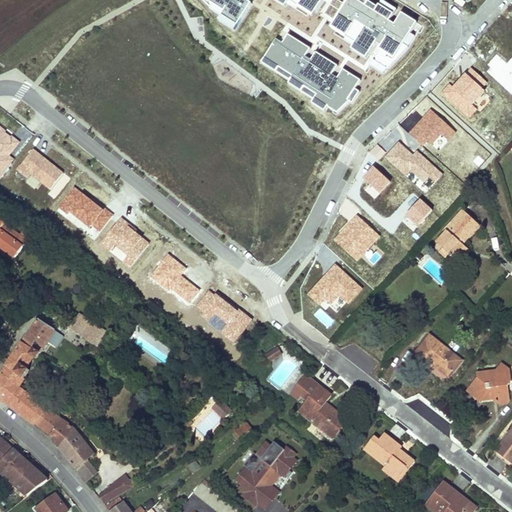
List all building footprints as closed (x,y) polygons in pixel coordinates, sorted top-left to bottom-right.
[(487,80),(473,68),(456,87),(452,84),(444,92),(470,116),(478,108),(471,101),(474,104),(486,91),(482,86),(487,80)] [(434,144),(444,133),(450,140),(457,133),(450,126),(447,123),(448,122),(434,109),(411,133),(424,146),(430,140),(434,144)] [(406,175),(412,169),(426,181),(431,176),(438,182),(445,174),(419,151),(415,156),(400,142),(386,157),(406,175)] [(35,148),(22,164),(19,169),(29,177),(33,173),(53,189),(66,173),(35,148)] [(373,166),(361,177),(376,192),(388,181),(373,166)] [(108,214),(72,186),(59,203),(95,231),(108,214)] [(419,198),(404,214),(416,224),(430,208),(419,198)] [(463,211),(445,230),(447,232),(440,240),(445,245),(442,248),(456,261),(467,248),(460,242),(462,240),(465,242),(479,225),(463,211)] [(361,216),(337,241),(357,260),(381,235),(361,216)] [(142,240),(117,218),(95,242),(121,264),(142,240)] [(0,247),(16,259),(27,242),(0,222),(0,247)] [(442,248),(440,251),(453,263),(456,261),(442,248)] [(467,248),(456,261),(459,263),(470,251),(467,248)] [(181,266),(164,254),(148,278),(165,290),(177,273),(181,266)] [(327,297),(333,303),(342,293),(350,302),(362,289),(354,280),(348,275),(338,265),(310,293),(321,304),(327,297)] [(177,273),(165,290),(185,303),(197,286),(177,273)] [(219,293),(203,314),(235,339),(252,318),(219,293)] [(54,298),(50,304),(55,308),(59,302),(54,298)] [(79,315),(70,329),(98,348),(107,334),(79,315)] [(56,332),(39,320),(7,367),(25,379),(30,372),(28,370),(35,359),(37,360),(56,332)] [(430,337),(415,356),(430,368),(434,364),(438,367),(437,368),(449,377),(461,361),(430,337)] [(279,348),(273,352),(277,358),(283,354),(279,348)] [(273,352),(267,356),(271,362),(277,358),(273,352)] [(495,371),(478,373),(478,377),(471,386),(475,389),(480,393),(481,400),(492,399),(492,395),(498,394),(499,404),(508,403),(510,401),(508,385),(511,381),(511,380),(504,375),(510,368),(502,363),(495,371)] [(0,398),(8,405),(19,388),(25,379),(7,367),(0,376),(0,398)] [(332,397),(318,387),(305,376),(291,395),(299,401),(302,398),(307,401),(299,412),(313,423),(314,421),(339,440),(351,424),(340,415),(329,407),(328,409),(324,406),(326,404),(332,397)] [(19,388),(8,405),(15,410),(25,393),(19,388)] [(25,393),(15,410),(36,425),(48,410),(25,393)] [(222,399),(214,407),(225,418),(233,409),(222,399)] [(48,410),(36,425),(53,439),(60,448),(75,469),(94,455),(73,430),(48,410)] [(245,421),(237,429),(243,436),(251,429),(245,421)] [(314,421),(313,423),(338,442),(339,440),(314,421)] [(237,429),(234,432),(241,439),(243,436),(237,429)] [(374,437),(366,447),(388,464),(386,467),(383,470),(393,478),(398,472),(401,474),(406,469),(408,471),(415,463),(405,455),(403,457),(398,454),(402,449),(384,435),(379,442),(374,437)] [(0,464),(12,450),(0,439),(0,464)] [(264,441),(235,479),(241,484),(237,489),(243,493),(239,499),(253,509),(264,495),(263,494),(260,492),(262,489),(266,483),(255,474),(265,462),(276,470),(282,462),(287,465),(297,451),(288,444),(284,449),(274,441),(270,446),(264,441)] [(366,447),(364,450),(386,467),(388,464),(366,447)] [(12,450),(0,464),(0,472),(3,475),(19,456),(12,450)] [(28,497),(48,481),(28,463),(19,456),(3,475),(28,497)] [(282,475),(289,467),(287,465),(282,462),(276,470),(282,475)] [(398,472),(393,478),(399,483),(408,471),(406,469),(401,474),(398,472)] [(133,486),(127,479),(122,483),(127,490),(133,486)] [(122,483),(99,500),(105,506),(127,490),(122,483)] [(445,484),(437,494),(442,498),(449,487),(445,484)] [(473,511),(477,508),(449,487),(442,498),(437,494),(427,507),(433,511),(473,511)] [(67,511),(64,506),(56,495),(36,510),(37,511),(67,511)] [(144,511),(141,508),(136,511),(129,511),(120,499),(105,507),(108,511),(144,511)]
